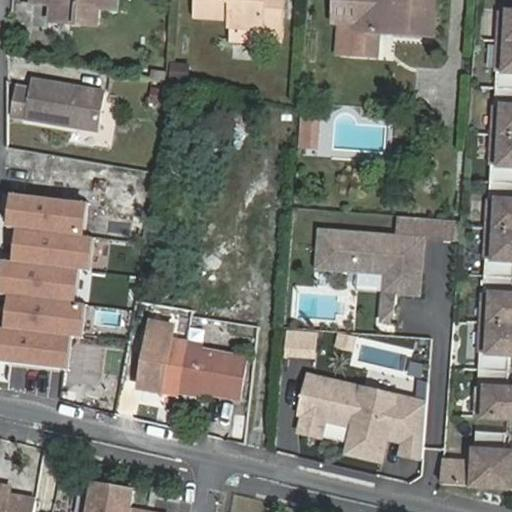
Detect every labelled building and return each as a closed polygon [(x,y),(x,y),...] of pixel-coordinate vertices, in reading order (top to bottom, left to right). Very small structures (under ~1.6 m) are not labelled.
[(33,0),(33,3),(54,6),(53,18),(100,22),(101,9),(119,11),(119,0),(33,0)] [(205,0),(205,8),(235,11),(233,28),(235,28),(234,45),(263,48),(263,41),(265,41),(280,43),(283,0),(205,0)] [(435,0),(358,0),(357,24),(343,23),(340,54),(376,57),(378,30),(433,35),(435,0)] [(511,12),(501,12),(477,417),(511,419),(511,389),(509,389),(511,355),(511,12)] [(99,29),(100,22),(53,18),(52,26),(99,29)] [(187,80),(189,63),(170,61),(169,78),(187,80)] [(106,94),(35,81),(28,120),(99,133),(106,94)] [(288,142),(290,109),(262,108),(260,141),(288,142)] [(302,110),(299,147),(319,148),(322,111),(302,110)] [(100,212),(22,203),(18,236),(97,245),(100,212)] [(456,240),(457,220),(401,216),(400,236),(426,238),(456,240)] [(425,255),(426,238),(400,236),(322,231),(320,270),(388,274),(387,292),(423,295),(424,276),(416,275),(417,254),(425,255)] [(108,247),(30,238),(26,271),(104,280),(108,247)] [(416,275),(424,276),(425,255),(417,254),(416,275)] [(91,279),(12,270),(9,303),(87,312),(91,279)] [(100,314),(21,305),(17,338),(96,347),(100,314)] [(180,389),(204,393),(239,400),(248,360),(202,351),(172,345),(173,341),(175,328),(152,323),(141,390),(179,397),(180,389)] [(84,346),(6,337),(2,370),(81,379),(84,346)] [(202,347),(173,341),(172,345),(202,351),(202,347)] [(425,460),(429,405),(416,402),(311,379),(303,418),(307,418),(303,435),(324,440),(327,423),(357,429),(352,449),(387,456),(390,440),(407,444),(405,456),(425,460)] [(429,405),(430,384),(420,382),(416,402),(429,405)] [(203,401),(204,393),(180,389),(179,397),(203,401)] [(445,462),(443,485),(511,488),(511,452),(506,452),(507,434),(477,432),(475,464),(445,462)] [(351,456),(385,463),(387,456),(352,449),(351,456)] [(97,483),(92,511),(143,511),(140,511),(139,511),(131,511),(136,490),(97,483)] [(8,497),(9,491),(0,489),(0,511),(34,511),(37,503),(8,497)]
